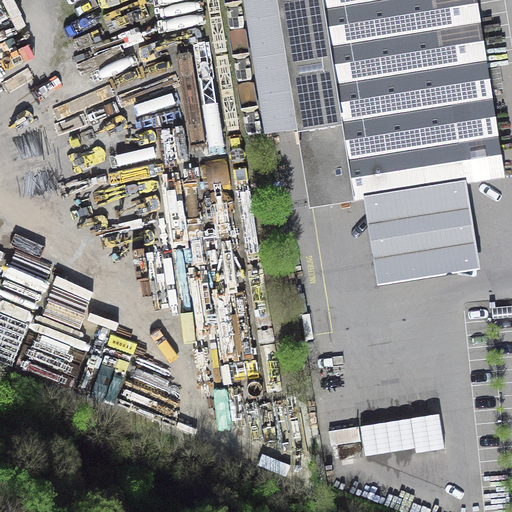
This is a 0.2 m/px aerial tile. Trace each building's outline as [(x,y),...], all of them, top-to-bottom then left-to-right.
[(366,198),(500,177),(492,131),(471,0),(276,0),(309,207),(366,198)] [(482,272),(469,183),(366,198),(379,287),(482,272)] [(0,307),(0,365),(65,391),(85,340),(0,307)] [(444,444),(439,415),(362,427),(366,456),(444,444)] [(329,448),(358,443),(356,428),(327,433),(329,448)] [(358,445),(336,448),(338,461),(360,458),(358,445)]
